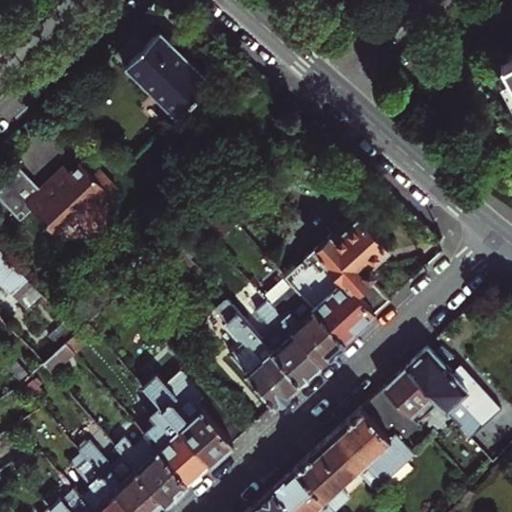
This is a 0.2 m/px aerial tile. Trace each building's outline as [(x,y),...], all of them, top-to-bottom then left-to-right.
[(177,115),(212,81),(178,46),(160,27),(143,42),(135,33),(116,51),(177,115)] [(117,190),(99,170),(91,177),(81,165),(71,175),(65,168),(57,175),(48,183),(51,186),(42,194),(17,169),(0,184),(0,201),(16,219),(21,214),(25,218),(32,212),(51,234),(60,227),(64,232),(88,211),(105,209),(105,202),(117,190)] [(240,195),(235,190),(224,200),(229,205),(240,195)] [(333,232),(320,244),(380,309),(397,293),(376,271),(373,273),(369,268),(375,262),(392,247),(375,228),(362,214),(359,217),(354,213),(341,225),(345,229),(337,237),(333,232)] [(314,238),(320,244),(333,232),(337,237),(345,229),(341,225),(336,218),(314,238)] [(290,272),(308,291),(350,337),(365,323),(380,309),(320,244),(290,272)] [(0,276),(14,292),(31,277),(0,245),(0,276)] [(380,267),(375,262),(369,268),(373,273),(376,271),(380,267)] [(350,337),(308,291),(296,301),(273,276),(270,280),(265,274),(258,281),(328,357),(338,348),(350,337)] [(328,357),(258,281),(250,288),(254,293),(252,296),(274,321),(263,331),(305,378),(316,368),(328,357)] [(234,353),(278,402),(290,392),(305,378),(263,331),(228,293),(212,308),(237,334),(241,334),(247,341),(234,353)] [(91,320),(81,329),(69,340),(77,349),(99,329),(91,320)] [(69,340),(47,360),(59,374),(81,353),(77,349),(69,340)] [(421,354),(410,364),(440,398),(474,435),(506,406),(465,362),(455,370),(432,344),(421,354)] [(440,398),(410,364),(401,372),(388,384),(414,413),(418,417),(440,398)] [(237,439),(189,385),(180,394),(161,373),(149,384),(160,397),(216,460),(225,451),(237,439)] [(247,430),(199,377),(189,385),(237,439),(247,430)] [(366,404),(402,444),(415,433),(404,422),(414,413),(388,384),(376,394),(366,404)] [(216,460),(160,397),(149,407),(163,422),(151,432),(194,480),(205,469),(216,460)] [(352,416),(332,434),(366,473),(370,478),(378,487),(387,478),(374,463),(384,454),(393,466),(409,452),(402,444),(366,404),(352,416)] [(143,422),(120,442),(122,445),(125,442),(129,446),(133,442),(137,446),(151,432),(143,422)] [(158,511),(171,500),(131,455),(118,466),(86,431),(76,439),(94,460),(107,473),(140,511),(158,511)] [(194,480),(151,432),(137,446),(133,442),(129,446),(125,442),(122,445),(131,455),(171,500),(181,491),(192,482),(194,480)] [(298,465),(337,508),(352,494),(341,483),(354,472),(360,478),(366,473),(332,434),(318,447),(298,465)] [(140,511),(107,473),(94,460),(83,470),(98,486),(87,497),(91,502),(100,511),(140,511)] [(287,475),(275,486),(298,511),(340,511),(337,508),(298,465),(287,475)] [(341,483),(352,494),(370,478),(366,473),(360,478),(354,472),(341,483)] [(265,496),(254,506),(259,511),(298,511),(275,486),(265,496)] [(78,487),(65,498),(78,511),(80,511),(91,502),(87,497),(78,487)] [(78,511),(65,498),(56,507),(60,511),(100,511),(91,502),(80,511),(78,511)]
